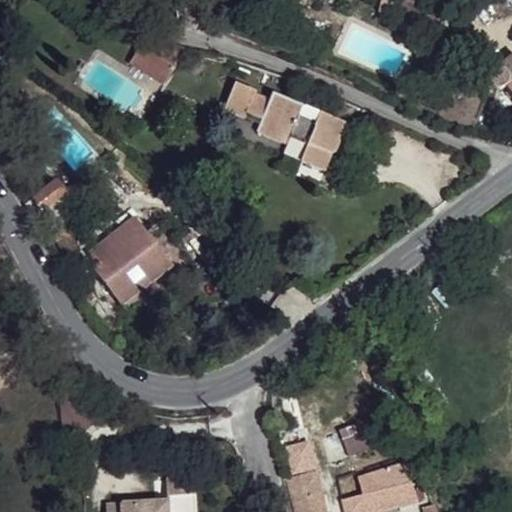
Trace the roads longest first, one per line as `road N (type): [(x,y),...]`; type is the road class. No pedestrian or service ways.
road 1 (unclassified): [(84,0),(123,19),(222,43),(511,166)]
road 2 (tertiary): [(0,193),(62,317),(97,362),(147,386),(203,388),(244,377)]
road 3 (tertiary): [(244,377),(511,174)]
road 4 (residential): [(269,511),(272,495),(244,377)]
road 5 (track): [(0,378),(49,335),(34,307),(62,317)]
